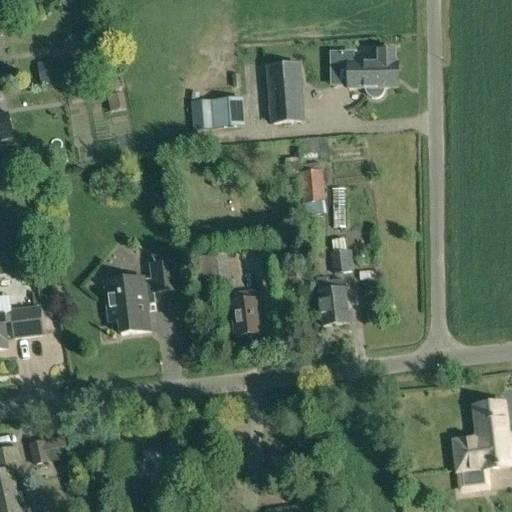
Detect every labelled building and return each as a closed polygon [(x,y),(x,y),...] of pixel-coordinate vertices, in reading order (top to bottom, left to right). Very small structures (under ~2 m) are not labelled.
[(347,91),(365,91),(365,94),(366,96),(368,99),(370,100),(373,101),(376,101),(379,99),(381,97),(383,95),(383,92),(383,90),(401,90),(400,65),(399,65),(398,53),(381,53),(381,63),(346,64),(347,91)] [(72,60),(37,66),(41,87),(76,82),(72,60)] [(299,64),(267,66),(271,126),(303,124),(299,64)] [(126,110),(123,95),(108,98),(111,113),(126,110)] [(245,129),(243,100),(208,103),(210,131),(245,129)] [(9,115),(0,116),(0,142),(14,140),(14,138),(29,135),(24,113),(9,117),(9,115)] [(329,159),(327,141),(298,144),(301,161),(329,159)] [(300,174),(299,160),(286,161),(287,175),(300,174)] [(227,170),(211,172),(213,189),(230,187),(227,170)] [(322,172),(300,175),(303,205),(325,203),(322,172)] [(331,191),(332,230),(344,230),(343,191),(331,191)] [(323,255),(322,227),(305,228),(306,255),(323,255)] [(351,273),(349,253),(346,253),(344,242),(332,243),(334,255),(332,255),(334,275),(351,273)] [(189,258),(196,294),(230,288),(225,252),(189,258)] [(116,297),(105,298),(108,324),(119,323),(120,337),(150,333),(147,307),(155,306),(153,295),(177,292),(174,264),(150,267),(152,281),(144,282),(143,280),(114,283),(116,297)] [(344,282),(330,284),(329,279),(317,281),(317,286),(318,286),(323,329),(350,325),(344,282)] [(235,339),(262,335),(258,301),(257,301),(256,292),(232,295),(233,304),(231,304),(235,339)] [(9,313),(13,341),(41,338),(37,310),(9,313)] [(476,409),(480,441),(456,444),(459,471),(483,468),(483,471),(510,467),(509,455),(511,454),(511,440),(511,437),(507,438),(503,406),(476,409)] [(93,429),(78,431),(82,462),(97,460),(93,429)] [(44,444),(30,447),(34,467),(48,464),(48,462),(67,458),(63,440),(44,444)] [(0,511),(20,511),(12,476),(22,474),(16,450),(0,453),(0,511)] [(263,511),(262,511),(331,511),(329,500),(263,511)]
